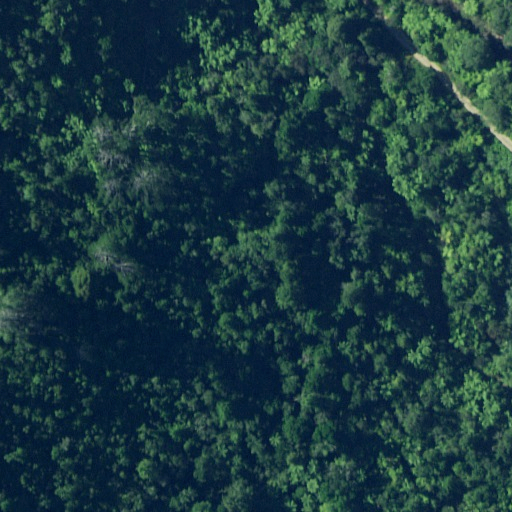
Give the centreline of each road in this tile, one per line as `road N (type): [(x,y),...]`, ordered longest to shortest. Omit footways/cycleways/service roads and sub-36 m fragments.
road 1 (track): [(511,379),(485,379),(445,343),(435,285),(379,171),(308,110),(262,25),(224,0)]
road 2 (unclassified): [(511,153),(370,0)]
